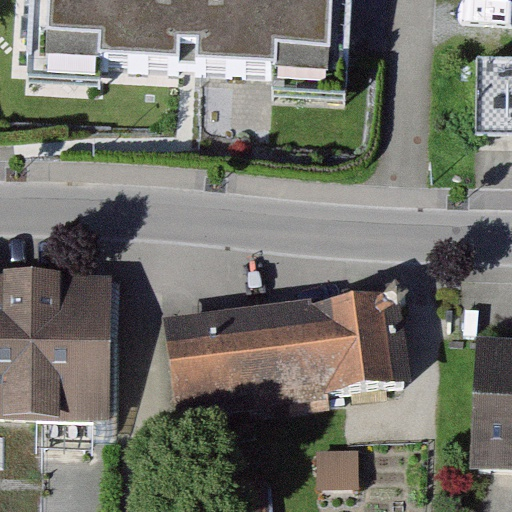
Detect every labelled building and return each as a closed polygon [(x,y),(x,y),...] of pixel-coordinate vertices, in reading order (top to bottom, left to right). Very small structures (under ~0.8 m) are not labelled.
[(349,0),(45,0),(42,91),(109,93),(109,73),(283,79),(282,99),(345,101),(349,0)] [(476,142),(511,142),(511,69),(477,69),(476,142)] [(116,284),(0,282),(0,423),(115,424),(116,284)] [(404,314),(175,344),(186,427),(415,398),(404,314)] [(511,363),(484,362),(481,487),(511,487),(511,363)] [(46,511),(47,500),(0,498),(0,511),(46,511)]
